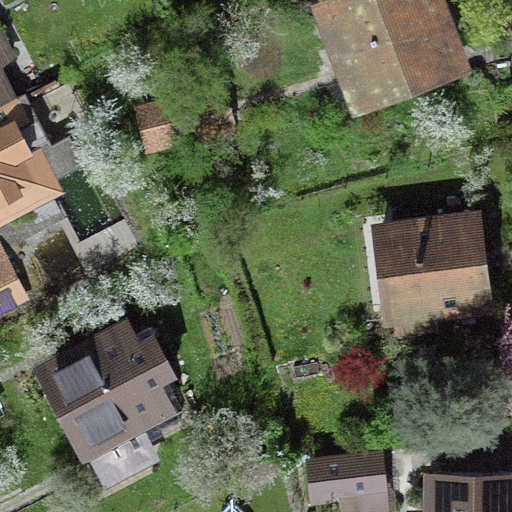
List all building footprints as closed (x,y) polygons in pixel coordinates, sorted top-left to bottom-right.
[(328,0),(361,94),(451,59),(428,0),(328,0)] [(0,104),(14,98),(0,70),(0,62),(12,57),(0,34),(0,104)] [(235,132),(220,85),(184,95),(199,144),(235,132)] [(14,98),(0,104),(0,203),(23,192),(80,162),(68,138),(50,147),(22,94),(14,98)] [(146,113),(152,139),(186,131),(179,105),(146,113)] [(380,229),(396,331),(437,325),(435,309),(483,303),(472,217),(380,229)] [(0,250),(0,307),(23,296),(0,250)] [(144,463),(128,432),(165,413),(125,335),(50,374),(78,427),(106,482),(144,463)] [(376,455),(311,462),(315,497),(380,490),(376,455)] [(511,511),(511,480),(433,479),(432,511),(511,511)]
